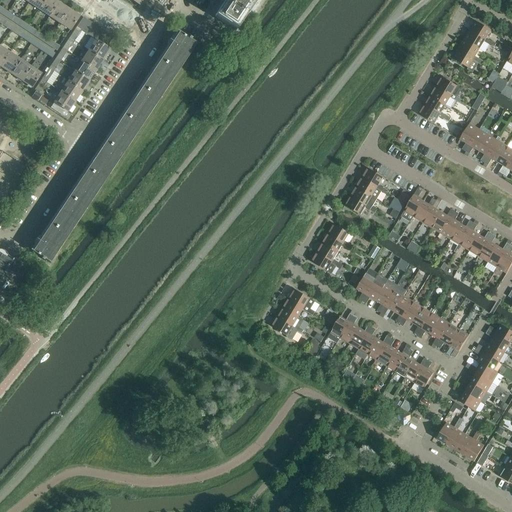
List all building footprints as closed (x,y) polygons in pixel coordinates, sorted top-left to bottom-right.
[(30,0),(29,3),(39,10),(45,0),(30,0)] [(54,0),(45,0),(39,10),(49,17),(59,3),(54,0)] [(255,0),(226,0),(219,10),(215,16),(215,17),(236,31),(255,0)] [(59,3),(49,17),(60,23),(69,10),(59,3)] [(70,30),(80,17),(69,10),(60,23),(70,30)] [(8,12),(5,16),(15,23),(18,19),(8,12)] [(77,27),(81,30),(82,31),(88,21),(83,17),(77,27)] [(3,19),(0,23),(10,30),(13,26),(3,19)] [(18,19),(15,23),(26,30),(29,25),(18,19)] [(87,34),(93,24),(88,21),(82,31),(87,34)] [(491,31),(475,21),(469,31),(485,40),(484,42),(489,45),(491,41),(486,38),(491,31)] [(92,37),(98,27),(93,24),(87,34),(92,37)] [(29,25),(26,30),(36,37),(39,32),(29,25)] [(13,26),(10,30),(21,37),(24,33),(13,26)] [(69,38),(74,41),(81,30),(77,27),(69,38)] [(98,27),(92,37),(96,40),(97,41),(103,31),(98,27)] [(177,31),(126,108),(43,232),(40,236),(42,238),(38,245),(35,244),(31,250),(42,258),(41,259),(43,260),(44,259),(50,263),(89,204),(138,131),(197,44),(191,40),(191,39),(190,37),(189,39),(177,31)] [(103,31),(97,41),(102,44),(108,34),(103,31)] [(485,40),(469,31),(464,40),(480,49),(484,52),(489,45),(484,42),(485,40)] [(39,32),(36,37),(46,44),(49,39),(39,32)] [(24,33),(21,37),(31,44),(34,40),(24,33)] [(107,47),(113,37),(108,34),(102,44),(107,47)] [(74,41),(69,38),(63,48),(67,51),(74,41)] [(57,51),(60,46),(49,39),(46,44),(57,51)] [(34,40),(31,44),(41,51),(44,47),(34,40)] [(102,44),(97,41),(96,40),(89,51),(103,60),(110,49),(107,47),(102,44)] [(473,60),(478,63),(480,60),(475,57),(480,49),(464,40),(458,49),(474,59),(473,60)] [(489,45),(492,47),(491,49),(505,57),(508,54),(495,46),(496,44),(491,41),(489,45)] [(0,66),(1,67),(10,53),(0,46),(0,66)] [(52,58),(55,54),(44,47),(41,51),(52,58)] [(56,59),(60,62),(67,51),(63,48),(56,59)] [(453,59),(468,68),(468,69),(472,72),(478,63),(473,60),(474,59),(458,49),(453,59)] [(82,61),(96,70),(103,60),(89,51),(82,61)] [(11,74),(20,60),(10,53),(1,67),(11,74)] [(60,62),(56,59),(49,69),(53,72),(60,62)] [(21,81),(31,67),(20,60),(11,74),(21,81)] [(75,71),(89,81),(96,70),(82,61),(75,71)] [(58,64),(53,71),(58,74),(63,67),(58,64)] [(41,74),(31,67),(21,81),(32,88),(41,74)] [(53,72),(49,69),(42,79),(46,82),(53,72)] [(68,82),(82,91),(89,81),(75,71),(68,82)] [(494,71),(489,78),(495,82),(500,74),(494,71)] [(462,89),(442,77),(436,87),(452,96),(450,98),(455,101),(457,97),(462,89)] [(35,90),(39,93),(46,82),(42,79),(35,90)] [(61,92),(75,101),(82,91),(68,82),(66,80),(62,86),(64,87),(61,92)] [(452,96),(436,87),(430,96),(446,105),(450,98),(452,96)] [(36,91),(32,97),(38,101),(42,95),(36,91)] [(61,92),(54,103),(68,112),(75,101),(61,92)] [(425,105),(440,115),(439,116),(444,119),(446,116),(441,113),(446,105),(430,96),(425,105)] [(474,103),(471,108),(477,112),(480,107),(474,103)] [(435,124),(439,116),(440,115),(425,105),(419,115),(435,124)] [(460,140),(466,143),(462,150),(466,152),(479,130),(470,124),(460,140)] [(470,154),(474,148),(479,151),(489,135),(479,130),(466,152),(470,154)] [(485,155),(481,161),(484,163),(498,141),(489,135),(479,151),(485,155)] [(488,166),(492,159),(498,162),(507,147),(498,141),(484,163),(488,166)] [(503,166),(499,172),(503,175),(511,159),(511,149),(507,147),(498,162),(503,166)] [(507,177),(511,170),(511,171),(511,159),(503,175),(507,177)] [(383,178),(368,168),(362,178),(378,187),(377,189),(381,192),(383,188),(379,185),(383,178)] [(356,187),(377,199),(381,192),(377,189),(378,187),(362,178),(356,187)] [(351,196),(366,206),(365,208),(370,210),(372,207),(377,199),(356,187),(351,196)] [(422,192),(418,189),(401,217),(411,223),(414,218),(423,202),(418,198),(422,192)] [(404,190),(398,199),(406,204),(411,194),(404,190)] [(361,215),(365,208),(366,206),(351,196),(345,206),(361,215)] [(433,198),(429,205),(423,202),(414,218),(423,223),(436,201),(433,198)] [(404,204),(398,201),(393,209),(399,213),(404,204)] [(436,210),(440,203),(436,201),(423,223),(432,229),(442,213),(436,210)] [(399,213),(394,210),(390,216),(396,219),(399,213)] [(451,210),(447,216),(442,213),(432,229),(441,234),(455,212),(451,210)] [(455,221),(459,214),(455,212),(441,234),(451,240),(460,224),(455,221)] [(470,221),(466,228),(460,224),(451,240),(460,246),(474,223),(470,221)] [(473,232),(477,226),(474,223),(460,246),(469,251),(479,235),(473,232)] [(350,234),(334,224),(328,234),(344,243),(343,245),(347,248),(349,244),(345,241),(350,234)] [(392,231),(389,238),(392,240),(393,238),(399,241),(401,237),(392,231)] [(488,232),(484,239),(479,235),(469,251),(479,257),(492,234),(488,232)] [(344,243),(328,234),(322,243),(338,253),(343,245),(344,243)] [(492,243),(496,237),(492,234),(479,257),(488,262),(497,247),(492,243)] [(338,253),(322,243),(317,252),(333,262),(331,264),(336,266),(338,263),(334,260),(338,253)] [(507,243),(503,250),(497,247),(488,262),(497,268),(511,246),(507,243)] [(511,255),(510,254),(511,251),(511,246),(497,268),(507,274),(511,264),(511,255)] [(0,278),(1,279),(5,273),(6,274),(8,272),(6,271),(14,259),(8,255),(7,253),(6,251),(4,251),(2,250),(0,250),(0,249),(0,278)] [(327,271),(331,264),(333,262),(317,252),(311,262),(327,271)] [(401,260),(397,267),(406,272),(410,265),(401,260)] [(411,265),(407,270),(413,273),(417,268),(411,265)] [(357,268),(354,274),(360,278),(364,272),(357,268)] [(357,290),(363,293),(359,300),(363,302),(376,280),(379,274),(370,269),(357,290)] [(366,304),(370,298),(376,301),(385,285),(376,280),(363,302),(366,304)] [(381,304),(377,311),(381,313),(398,286),(388,280),(385,285),(376,301),(381,304)] [(385,315),(389,309),(394,312),(404,296),(407,291),(398,286),(381,313),(385,315)] [(315,301),(294,289),(289,299),(304,308),(303,310),(308,313),(310,309),(315,301)] [(494,293),(489,290),(486,296),(491,299),(494,293)] [(400,316),(396,322),(399,324),(413,302),(404,296),(394,312),(400,316)] [(299,318),(303,310),(304,308),(289,299),(283,308),(299,318)] [(403,327),(407,320),(413,324),(422,308),(413,302),(399,324),(403,327)] [(304,321),(299,318),(283,308),(277,317),(293,327),(292,329),(297,331),(299,328),(304,321)] [(418,327),(414,333),(418,336),(432,313),(422,308),(413,324),(418,327)] [(422,338),(426,331),(431,335),(441,319),(432,313),(418,336),(422,338)] [(332,325),(336,318),(330,314),(326,321),(332,325)] [(346,320),(340,317),(328,338),(337,344),(340,339),(354,316),(350,314),(346,320)] [(354,325),(358,318),(354,316),(340,339),(350,344),(359,328),(354,325)] [(272,327),(287,336),(288,339),(289,340),(291,340),(292,340),(297,332),(302,334),(304,331),(299,328),(297,331),(292,329),(293,327),(277,317),(272,327)] [(437,338),(433,345),(437,347),(450,325),(441,319),(431,335),(437,338)] [(369,325),(365,332),(359,328),(350,344),(359,350),(372,327),(369,325)] [(440,349),(444,343),(450,346),(459,330),(450,325),(437,347),(440,349)] [(497,331),(490,327),(488,330),(511,344),(511,341),(511,331),(501,325),(497,331)] [(372,336),(376,330),(372,327),(359,350),(368,355),(378,340),(372,336)] [(455,358),(469,336),(459,330),(450,346),(455,349),(451,356),(455,358)] [(486,334),(492,338),(489,344),(505,353),(511,344),(488,330),(486,334)] [(318,333),(314,338),(321,342),(324,338),(318,333)] [(387,336),(383,343),(378,340),(368,355),(377,361),(391,339),(387,336)] [(391,347),(395,341),(391,339),(377,361),(387,367),(396,351),(391,347)] [(312,344),(307,352),(315,357),(320,349),(312,344)] [(486,349),(479,345),(477,349),(499,362),(505,353),(489,344),(486,349)] [(406,348),(402,354),(396,351),(387,367),(396,372),(410,350),(406,348)] [(478,362),(482,365),(482,364),(494,372),(494,371),(499,362),(477,349),(475,353),(481,357),(478,362)] [(409,359),(413,352),(410,350),(396,372),(405,378),(415,362),(409,359)] [(424,359),(420,365),(415,362),(405,378),(415,383),(428,361),(424,359)] [(428,370),(432,363),(428,361),(415,383),(424,389),(434,373),(428,370)] [(498,374),(494,371),(494,372),(482,364),(482,365),(479,370),(472,366),(470,370),(492,383),(498,374)] [(468,374),(474,377),(471,383),(487,392),(492,383),(470,370),(468,374)] [(357,376),(353,382),(360,387),(364,381),(357,376)] [(467,388),(461,384),(459,388),(481,402),(487,392),(471,383),(467,388)] [(463,396),(459,402),(475,411),(481,402),(459,388),(456,392),(463,396)] [(408,412),(412,405),(405,401),(401,408),(408,412)] [(502,402),(499,407),(505,411),(508,405),(502,402)] [(496,412),(493,418),(494,419),(493,421),(496,423),(501,415),(496,412)] [(410,416),(404,413),(400,420),(406,424),(410,416)] [(447,423),(437,439),(447,445),(456,429),(458,430),(461,425),(457,423),(454,428),(447,423)] [(500,426),(496,433),(502,436),(505,429),(500,426)] [(456,429),(447,445),(456,450),(465,435),(458,430),(456,429)] [(465,435),(456,450),(465,456),(475,440),(476,441),(479,437),(476,434),(473,439),(465,435)] [(484,446),(476,441),(475,440),(465,456),(475,462),(484,446)] [(489,445),(484,452),(489,454),(493,448),(489,445)] [(504,469),(499,477),(511,484),(511,471),(505,467),(506,465),(501,462),(499,466),(504,469)]
